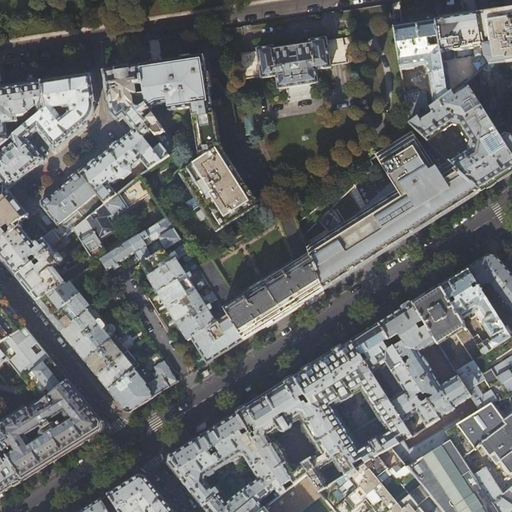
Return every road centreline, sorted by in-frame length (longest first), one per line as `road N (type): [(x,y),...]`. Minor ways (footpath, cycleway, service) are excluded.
road 1 (secondary): [(134,443),(511,206)]
road 2 (residential): [(0,51),(331,0)]
road 3 (residential): [(0,277),(134,443)]
road 4 (secondary): [(25,511),(134,443)]
